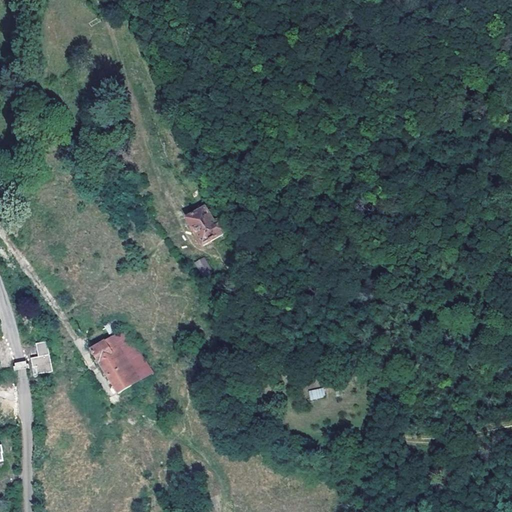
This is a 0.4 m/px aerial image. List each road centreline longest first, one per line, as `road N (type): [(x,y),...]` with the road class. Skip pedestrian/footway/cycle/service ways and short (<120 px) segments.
road 1 (unclassified): [(29,511),(27,413),(0,288)]
road 2 (track): [(471,511),(452,437),(511,424)]
